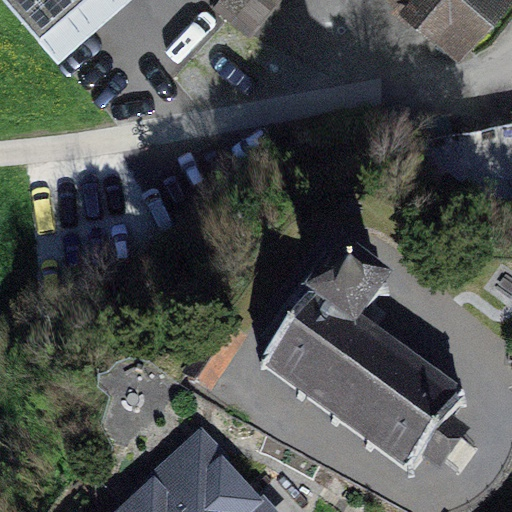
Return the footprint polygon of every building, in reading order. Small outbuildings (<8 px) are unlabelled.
[(7,0),(41,37),(83,0),(7,0)] [(216,0),(215,2),(255,35),(284,0),(216,0)] [(499,0),(395,0),(393,3),(410,17),(418,8),(461,45),(499,0)] [(382,295),(343,266),(266,369),(412,477),(427,456),(438,465),(450,449),(463,432),(451,423),(464,406),(358,328),(382,295)] [(242,344),(222,330),(192,374),(212,387),(242,344)] [(258,511),(203,451),(135,511),(258,511)]
